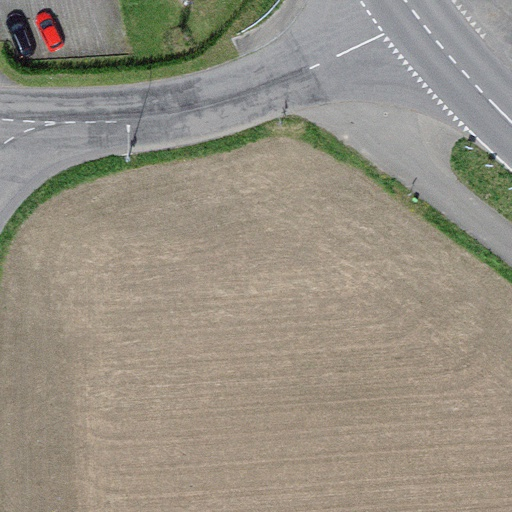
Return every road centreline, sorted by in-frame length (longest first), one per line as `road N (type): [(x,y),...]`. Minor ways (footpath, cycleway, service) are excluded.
road 1 (residential): [(0,127),(109,123),(242,98),(416,17)]
road 2 (track): [(305,73),(511,221)]
road 3 (secondary): [(511,121),(416,17)]
